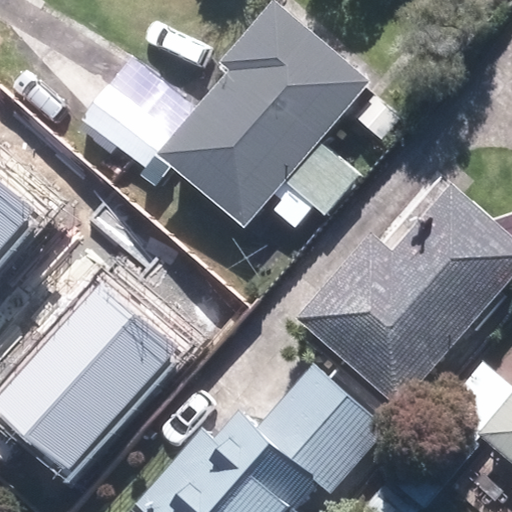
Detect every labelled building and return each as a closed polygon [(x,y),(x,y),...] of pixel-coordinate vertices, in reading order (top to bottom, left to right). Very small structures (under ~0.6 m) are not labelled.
[(322,144),(373,86),(281,5),(221,73),(231,81),(165,156),(248,228),(286,184),(325,218),(361,177),(322,144)] [(0,260),(45,211),(0,171),(0,260)] [(402,408),(511,287),(511,233),(456,183),(391,254),(373,238),(301,317),(402,408)] [(190,350),(108,277),(0,397),(0,421),(70,484),(190,350)] [(511,400),(511,386),(485,364),(443,412),(477,441),(481,436),(511,400)] [(132,511),(299,511),(297,510),(321,484),(332,494),(391,431),(320,365),(260,428),(243,412),(215,442),(206,434),(132,511)] [(511,400),(481,436),(511,462),(511,400)] [(387,476),(427,510),(482,446),(477,441),(443,412),(387,476)]
